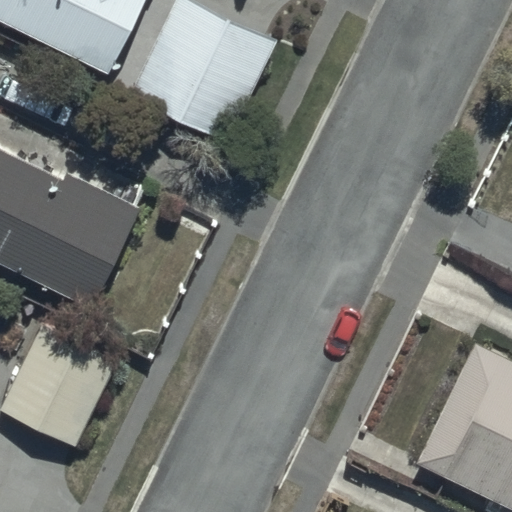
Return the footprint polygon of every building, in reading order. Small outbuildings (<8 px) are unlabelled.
[(0,0),(102,49),(128,0),(0,0)] [(271,17),(232,0),(164,0),(132,73),(229,115),(271,17)] [(0,127),(0,241),(83,282),(132,182),(61,147),(57,155),(0,127)] [(115,341),(35,304),(0,382),(0,392),(76,428),(115,341)] [(511,341),(470,319),(411,441),(511,492),(511,341)]
